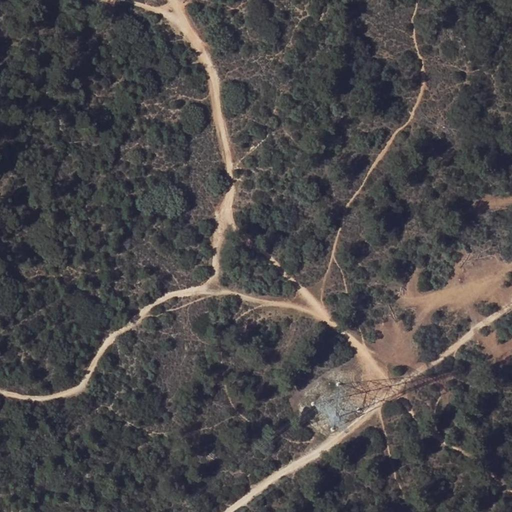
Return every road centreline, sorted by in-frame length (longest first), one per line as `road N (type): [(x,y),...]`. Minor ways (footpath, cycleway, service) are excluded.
road 1 (track): [(0,394),(68,390),(145,312),(188,288),(209,287),(324,316),(394,394)]
road 2 (track): [(324,316),(231,224),(211,68),(175,0)]
road 3 (track): [(394,394),(237,511)]
road 4 (track): [(394,394),(511,305)]
